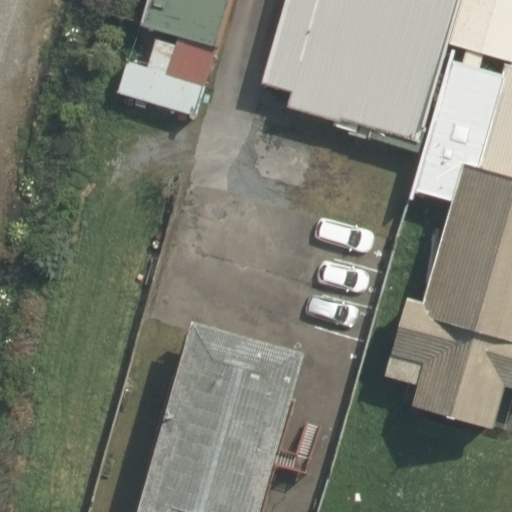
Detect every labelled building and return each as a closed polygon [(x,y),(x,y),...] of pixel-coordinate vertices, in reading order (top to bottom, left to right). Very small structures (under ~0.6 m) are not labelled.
[(151,0),(142,28),(217,51),(233,0),(151,0)] [(450,49),(464,0),(290,0),(265,87),(292,95),(287,112),(420,151),(450,49)] [(454,64),(417,194),(434,199),(423,240),(446,246),(430,305),(404,298),(382,376),(415,386),(409,407),(491,430),(503,388),(511,390),(511,69),(508,68),(503,84),(475,76),(481,54),(511,63),(511,0),(469,0),(455,51),(468,54),(464,67),(454,64)] [(174,75),(179,50),(155,44),(149,70),(174,75)] [(261,511),(305,354),(194,324),(143,511),(261,511)]
